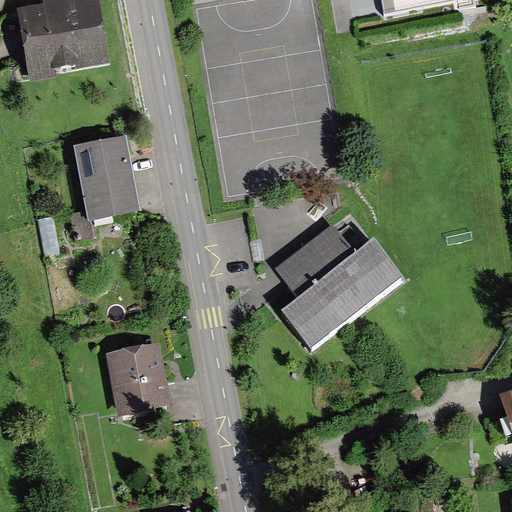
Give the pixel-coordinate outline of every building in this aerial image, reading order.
[(91,13),(15,27),(27,90),(102,77),(91,13)] [(117,149),(73,157),(86,231),(130,223),(117,149)] [(331,225),(277,269),(298,295),(279,311),(311,349),(400,277),(371,241),(355,255),(331,225)] [(144,363),(99,372),(111,431),(156,422),(144,363)] [(511,398),(497,404),(511,447),(511,398)]
